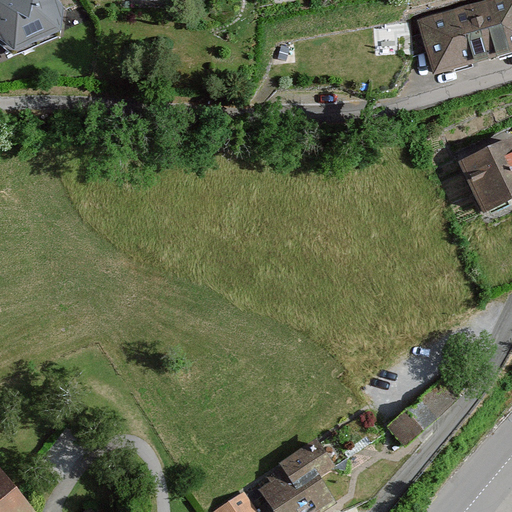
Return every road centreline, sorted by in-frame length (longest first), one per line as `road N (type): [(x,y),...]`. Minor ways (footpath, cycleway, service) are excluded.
road 1 (residential): [(0,102),(405,97),(511,76)]
road 2 (residential): [(511,330),(492,368),(377,511)]
